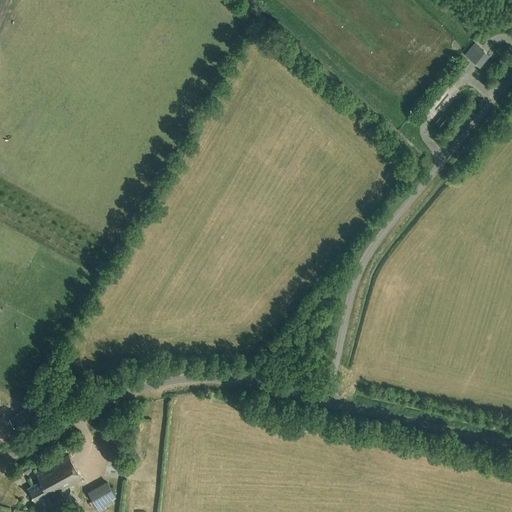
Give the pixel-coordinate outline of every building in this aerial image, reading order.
[(464,55),(474,64),(484,53),(473,44),(464,55)] [(441,128),(450,118),(444,113),(435,123),(441,128)] [(14,428),(34,417),(29,407),(9,419),(14,428)] [(53,511),(54,511),(75,500),(69,489),(65,491),(64,489),(82,479),(68,455),(36,473),(40,481),(29,487),(37,502),(45,497),(53,511)] [(34,468),(30,462),(22,466),(25,473),(34,468)] [(108,480),(89,490),(101,511),(108,507),(105,503),(118,496),(108,480)]
